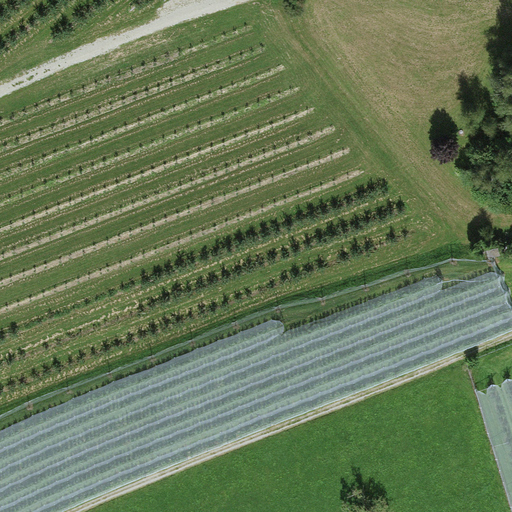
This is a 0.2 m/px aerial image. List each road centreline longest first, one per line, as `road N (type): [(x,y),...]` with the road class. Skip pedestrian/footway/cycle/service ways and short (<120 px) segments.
road 1 (track): [(511,337),(80,511)]
road 2 (track): [(232,0),(158,23),(0,93)]
